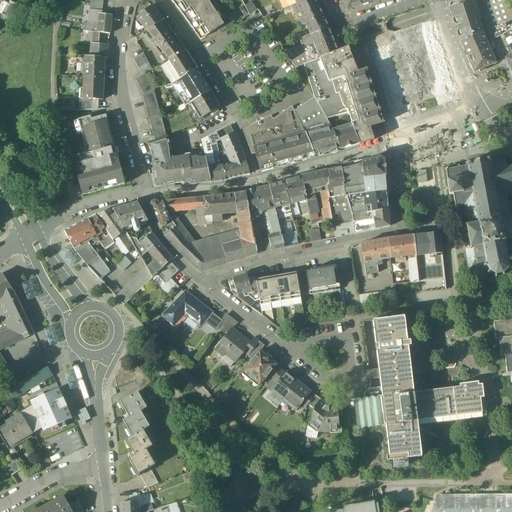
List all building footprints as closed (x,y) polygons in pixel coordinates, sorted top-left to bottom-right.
[(193,19),(212,7),(208,1),(209,1),(208,0),(183,0),(179,3),(186,13),(188,11),(193,19)] [(315,0),(304,0),(296,4),(310,35),(329,28),(315,0)] [(341,0),(347,10),(368,4),(366,0),(341,0)] [(473,0),(466,0),(452,5),(450,9),(451,14),(460,42),(483,35),(479,23),(480,21),(473,0)] [(473,0),(480,21),(479,23),(483,35),(486,44),(487,44),(502,36),(511,30),(511,8),(509,3),(509,2),(507,0),(473,0)] [(102,6),(90,5),(90,11),(101,13),(102,6)] [(152,6),(136,18),(146,31),(164,21),(152,6)] [(212,7),(193,19),(205,38),(217,30),(224,26),(220,19),(220,18),(217,14),(216,14),(212,7)] [(88,22),(100,23),(99,28),(99,33),(100,33),(109,34),(111,16),(101,15),(101,13),(90,11),(88,22)] [(186,51),(164,21),(146,31),(169,62),(186,51)] [(99,28),(88,27),(88,24),(85,23),(84,32),(92,33),(99,33),(99,28)] [(217,30),(220,34),(227,30),(224,26),(217,30)] [(310,35),(300,40),(302,46),(285,53),(295,69),(304,65),(309,64),(338,52),(329,28),(310,35)] [(511,30),(502,36),(511,54),(511,30)] [(99,33),(92,33),(91,44),(98,45),(100,33),(99,33)] [(467,58),(489,48),(487,44),(486,44),(483,35),(460,42),(467,58)] [(511,54),(502,36),(487,44),(489,48),(496,64),(504,59),(511,55),(511,54)] [(98,45),(91,44),(90,57),(105,59),(107,59),(108,46),(98,45)] [(357,72),(347,48),(338,52),(309,64),(304,65),(314,98),(327,120),(348,113),(352,123),(351,124),(351,125),(359,145),(373,140),(369,128),(384,123),(367,69),(357,72)] [(489,48),(467,58),(474,74),(496,64),(489,48)] [(169,62),(161,68),(172,85),(197,69),(187,53),(186,51),(169,62)] [(144,54),(133,60),(142,76),(145,74),(152,70),(144,54)] [(90,57),(85,57),(84,78),(104,79),(105,59),(90,57)] [(197,69),(172,85),(185,107),(190,104),(211,92),(197,69)] [(142,76),(135,80),(144,95),(154,90),(145,74),(142,76)] [(104,79),(84,78),(83,99),(83,100),(93,100),(103,101),(104,79)] [(144,95),(143,96),(149,119),(160,115),(154,90),(144,95)] [(211,92),(190,104),(200,120),(221,108),(211,92)] [(332,130),(327,120),(314,98),(294,112),(306,135),(315,157),(318,156),(318,158),(337,152),(337,151),(340,150),(332,130)] [(93,100),(83,100),(83,99),(80,99),(79,111),(92,110),(93,100)] [(292,107),(269,122),(267,118),(243,131),(250,151),(254,150),(254,149),(306,135),(294,112),(292,107)] [(106,115),(91,119),(90,117),(78,120),(87,154),(93,153),(115,147),(106,115)] [(160,115),(149,119),(153,136),(165,133),(160,115)] [(351,125),(332,130),(340,150),(359,145),(351,125)] [(230,126),(201,141),(205,158),(206,158),(206,162),(213,161),(210,146),(216,145),(216,143),(216,142),(221,140),(234,133),(230,126)] [(165,133),(153,136),(155,142),(166,138),(165,133)] [(224,147),(232,164),(222,166),(225,180),(249,175),(245,160),(234,133),(221,140),(224,147)] [(306,135),(254,149),(254,150),(260,172),(315,157),(306,135)] [(150,153),(170,147),(167,138),(166,138),(155,142),(147,144),(150,153)] [(221,140),(216,142),(216,143),(216,145),(217,150),(224,147),(221,140)] [(115,147),(93,153),(95,160),(74,165),(76,172),(81,192),(124,180),(115,147)] [(170,147),(150,153),(153,160),(154,160),(154,163),(172,161),(170,147)] [(224,147),(217,150),(221,165),(222,166),(232,164),(224,147)] [(483,160),(471,162),(465,163),(465,165),(464,165),(465,167),(459,168),(459,166),(457,166),(457,169),(448,171),(446,168),(444,170),(445,172),(447,182),(446,182),(449,196),(453,196),(455,206),(454,209),(455,210),(456,208),(464,206),(465,215),(463,215),(463,217),(465,216),(467,226),(464,224),(463,226),(466,228),(470,248),(468,250),(465,251),(466,260),(465,260),(468,274),(485,271),(486,274),(487,275),(489,273),(494,275),(494,278),(496,278),(496,275),(501,275),(503,277),(505,276),(503,274),(507,270),(509,271),(510,270),(508,268),(508,263),(511,262),(511,260),(510,258),(511,257),(511,254),(511,215),(511,218),(510,218),(508,208),(511,208),(511,206),(508,206),(506,196),(511,195),(511,196),(511,165),(511,168),(507,169),(505,161),(506,158),(505,157),(504,160),(498,161),(497,158),(496,159),(496,161),(491,162),(490,160),(489,159),(483,160)] [(186,159),(190,182),(211,183),(207,167),(208,167),(206,162),(206,158),(205,158),(189,161),(189,159),(186,159)] [(190,182),(186,159),(173,161),(174,165),(176,184),(190,182)] [(383,161),(380,159),(361,163),(363,178),(384,175),(383,161)] [(174,165),(173,161),(172,161),(154,163),(157,185),(158,186),(176,184),(174,165)] [(361,163),(341,168),(344,186),(343,187),(345,196),(346,196),(347,197),(366,194),(365,187),(363,178),(361,163)] [(208,167),(207,167),(211,183),(225,181),(225,180),(222,166),(221,165),(208,167)] [(341,168),(327,171),(330,179),(327,180),(329,185),(326,187),(326,191),(328,199),(329,208),(331,220),(335,238),(354,234),(352,215),(347,197),(346,196),(345,196),(343,187),(344,186),(341,168)] [(322,192),(320,188),(326,187),(329,185),(327,180),(330,179),(327,171),(301,177),(306,197),(311,195),(315,194),(320,193),(322,193),(322,192)] [(384,175),(363,178),(365,187),(372,186),(373,193),(386,192),(384,175)] [(310,214),(306,197),(301,177),(283,182),(289,205),(296,204),(300,217),(310,214)] [(82,196),(124,185),(124,180),(81,192),(82,196)] [(283,182),(269,186),(275,209),(289,205),(283,182)] [(269,186),(256,190),(260,212),(268,211),(275,209),(269,186)] [(256,190),(245,192),(246,193),(249,212),(250,216),(255,215),(261,214),(260,212),(256,190)] [(326,191),(322,192),(322,193),(320,193),(323,208),(324,208),(324,209),(329,208),(328,199),(326,191)] [(389,227),(389,226),(386,192),(373,193),(366,194),(347,197),(352,215),(354,234),(389,227)] [(246,193),(235,195),(238,213),(237,213),(237,214),(249,212),(246,193)] [(225,222),(224,215),(237,213),(238,213),(235,195),(206,198),(204,198),(206,216),(206,220),(213,220),(213,223),(225,222)] [(312,201),(311,195),(306,197),(310,214),(310,215),(314,214),(318,214),(315,200),(312,201)] [(204,198),(163,202),(167,212),(167,213),(168,213),(196,211),(196,217),(206,216),(204,198)] [(155,216),(167,212),(163,202),(161,203),(161,204),(159,204),(158,202),(155,201),(151,202),(150,206),(151,210),(155,211),(154,213),(155,216)] [(119,220),(143,213),(137,204),(113,210),(119,220)] [(289,205),(275,209),(279,226),(293,222),(289,205)] [(324,209),(322,210),(324,222),(331,220),(329,208),(324,209)] [(279,226),(275,209),(268,211),(273,236),(281,234),(279,226)] [(119,220),(113,210),(95,216),(106,230),(113,241),(120,234),(124,228),(119,220)] [(167,213),(167,212),(155,216),(157,219),(157,220),(158,223),(159,223),(161,227),(161,229),(162,231),(174,224),(170,220),(168,213),(167,213)] [(249,212),(237,214),(241,240),(235,242),(239,261),(257,255),(255,240),(254,239),(250,216),(249,212)] [(148,222),(143,213),(119,220),(124,228),(132,226),(133,230),(134,231),(135,231),(136,231),(138,231),(139,230),(139,229),(140,228),(138,224),(148,222)] [(261,214),(255,215),(258,228),(265,227),(261,214)] [(258,228),(255,215),(250,216),(254,239),(255,240),(260,239),(260,238),(258,228)] [(95,216),(87,220),(97,237),(106,230),(95,216)] [(97,237),(87,220),(64,232),(74,249),(97,237)] [(174,224),(162,231),(165,237),(177,229),(174,224)] [(198,252),(187,243),(177,229),(165,237),(176,249),(199,272),(201,272),(227,264),(222,246),(212,249),(213,255),(200,259),(197,253),(198,253),(198,252)] [(319,229),(308,231),(310,243),(321,241),(319,229)] [(113,241),(106,230),(97,237),(100,242),(105,250),(115,243),(113,241)] [(152,233),(140,244),(137,239),(132,238),(130,239),(141,258),(148,251),(159,242),(153,235),(152,233)] [(296,233),(281,236),(285,248),(299,245),(296,233)] [(273,236),(268,237),(272,251),(285,248),(281,236),(281,234),(273,236)] [(413,237),(415,257),(442,254),(439,234),(413,237)] [(97,237),(74,249),(86,266),(90,270),(102,261),(91,247),(100,242),(97,237)] [(415,257),(413,237),(387,240),(390,259),(407,257),(409,259),(408,261),(411,284),(418,283),(417,277),(415,257)] [(260,239),(255,240),(257,255),(265,253),(262,238),(260,238),(260,239)] [(387,240),(360,245),(365,276),(378,274),(377,266),(382,265),(381,261),(390,259),(387,240)] [(148,251),(156,260),(147,269),(152,278),(156,275),(170,262),(172,259),(159,242),(148,251)] [(235,242),(222,246),(227,264),(239,261),(235,242)] [(445,280),(442,254),(415,257),(418,283),(445,280)] [(123,272),(131,264),(124,256),(115,264),(123,272)] [(109,271),(102,261),(90,270),(99,279),(109,271)] [(170,262),(156,275),(165,284),(179,272),(170,262)] [(336,267),(306,271),(310,295),(339,290),(336,267)] [(149,282),(152,278),(147,269),(146,268),(141,273),(149,282)] [(306,271),(297,273),(300,297),(310,295),(306,271)] [(145,286),(149,282),(141,273),(137,277),(145,286)] [(296,273),(286,275),(291,306),(301,304),(300,299),(301,299),(296,273)] [(2,274),(0,274),(0,298),(3,297),(4,299),(15,294),(2,274)] [(256,283),(249,284),(247,275),(232,279),(239,299),(251,309),(256,302),(259,301),(256,283)] [(286,275),(276,277),(281,302),(282,308),(291,306),(286,275)] [(141,290),(145,286),(137,277),(133,281),(141,290)] [(276,277),(266,278),(271,304),(281,302),(276,277)] [(266,278),(256,280),(256,283),(259,301),(260,306),(271,304),(266,278)] [(32,289),(29,281),(21,283),(24,292),(32,289)] [(137,294),(141,290),(133,281),(129,285),(137,294)] [(133,298),(137,294),(129,285),(125,289),(133,298)] [(35,297),(32,289),(24,292),(27,300),(35,297)] [(129,302),(133,298),(125,289),(121,293),(129,302)] [(124,306),(129,302),(121,293),(116,298),(124,306)] [(211,313),(185,293),(163,316),(171,324),(182,313),(187,317),(201,327),(204,322),(211,313)] [(15,294),(4,299),(17,325),(27,320),(15,294)] [(4,299),(3,297),(0,298),(0,310),(9,328),(0,332),(0,341),(21,332),(30,327),(27,320),(17,325),(4,299)] [(182,313),(171,324),(175,329),(187,317),(182,313)] [(211,313),(204,322),(216,332),(218,328),(222,322),(211,313)] [(511,315),(511,316),(511,317),(511,320),(493,322),(495,340),(499,340),(501,357),(505,356),(511,355),(511,315)] [(236,324),(225,316),(222,322),(218,328),(226,334),(231,329),(236,324)] [(413,393),(404,317),(373,321),(382,397),(364,399),(364,401),(354,402),(357,428),(386,425),(389,456),(407,454),(407,459),(421,458),(416,422),(471,415),(467,384),(459,385),(459,388),(413,393)] [(54,334),(52,326),(44,329),(46,337),(54,334)] [(21,332),(0,341),(0,343),(3,350),(31,336),(34,335),(30,327),(21,332)] [(250,344),(231,329),(215,350),(223,357),(225,354),(235,363),(250,344)] [(57,343),(54,334),(46,337),(49,345),(57,343)] [(259,342),(248,356),(252,360),(259,352),(260,352),(264,347),(259,342)] [(260,352),(259,352),(252,360),(244,371),(260,385),(276,366),(276,365),(270,360),(271,359),(266,355),(265,357),(260,352)] [(0,356),(0,368),(5,377),(10,374),(3,361),(2,361),(0,356)] [(46,395),(59,387),(47,366),(8,390),(14,400),(33,389),(36,395),(43,391),(46,395)] [(276,366),(268,375),(273,379),(280,369),(276,366)] [(152,383),(137,367),(118,376),(115,377),(117,389),(123,387),(123,386),(129,385),(129,383),(134,382),(142,391),(152,383)] [(273,379),(272,380),(276,384),(285,373),(280,369),(273,379)] [(75,378),(72,370),(64,373),(67,381),(75,378)] [(298,383),(285,373),(276,384),(271,391),(279,397),(280,395),(285,398),(298,383)] [(78,387),(75,378),(67,381),(70,390),(78,387)] [(298,383),(285,398),(290,402),(288,405),(296,411),(301,404),(310,394),(310,393),(298,383)] [(40,426),(43,432),(72,419),(59,390),(30,403),(32,407),(40,426)] [(147,409),(137,393),(120,403),(129,418),(123,421),(132,437),(143,431),(149,428),(141,412),(147,409)] [(310,394),(301,404),(306,408),(308,405),(314,397),(310,394)] [(314,397),(308,405),(313,410),(320,402),(321,401),(315,396),(314,397)] [(325,406),(320,402),(313,410),(311,423),(309,423),(306,437),(316,439),(318,431),(322,432),(339,431),(338,417),(342,416),(341,404),(335,405),(335,407),(328,407),(325,406)] [(40,426),(32,407),(20,414),(31,431),(40,426)] [(85,408),(76,412),(81,423),(90,419),(85,408)] [(33,434),(20,414),(5,423),(8,428),(1,433),(10,448),(33,434)] [(132,437),(126,441),(134,456),(128,459),(137,476),(139,474),(150,468),(155,466),(146,450),(153,447),(143,431),(132,437)] [(15,460),(5,466),(12,476),(22,470),(15,460)] [(150,468),(139,474),(147,488),(158,484),(150,468)] [(511,511),(511,496),(436,497),(431,511),(511,511)] [(63,497),(37,511),(72,511),(69,507),(63,497)] [(84,511),(78,501),(69,507),(72,511),(84,511)] [(121,503),(121,511),(149,511),(156,510),(154,503),(145,507),(140,510),(140,502),(121,503)] [(375,511),(374,502),(344,507),(343,510),(341,511),(341,510),(333,511),(332,511),(375,511)] [(149,511),(179,511),(177,503),(156,510),(149,511)]
